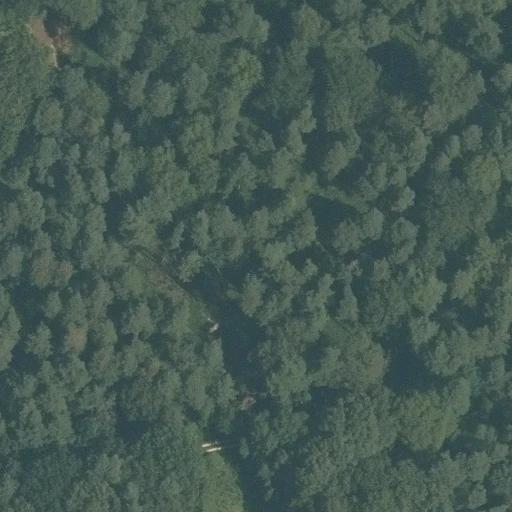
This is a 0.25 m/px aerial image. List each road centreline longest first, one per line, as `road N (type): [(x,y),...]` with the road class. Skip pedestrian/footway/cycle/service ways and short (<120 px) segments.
road 1 (track): [(0,501),(511,395)]
road 2 (unclassified): [(0,109),(71,0)]
